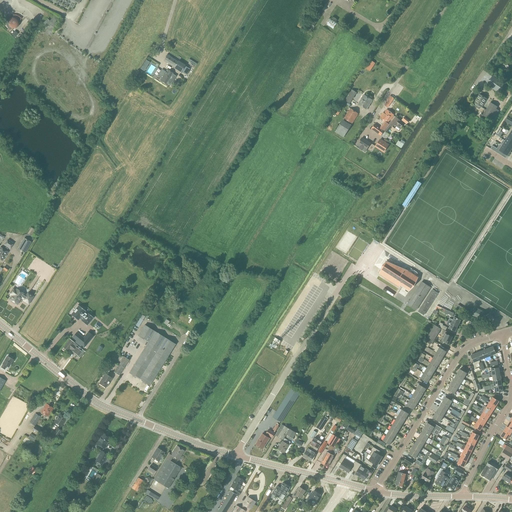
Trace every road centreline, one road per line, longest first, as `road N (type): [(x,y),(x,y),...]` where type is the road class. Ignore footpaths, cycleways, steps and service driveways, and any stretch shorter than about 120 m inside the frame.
road 1 (tertiary): [(345,483),(205,447),(106,407),(0,324)]
road 2 (residential): [(500,333),(455,356),(376,490)]
road 3 (residential): [(460,496),(511,398),(500,333)]
